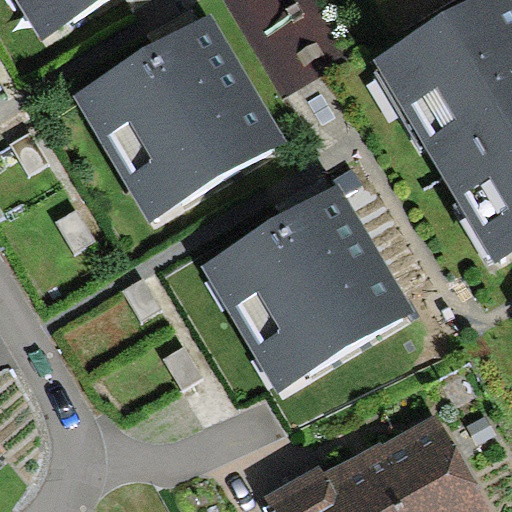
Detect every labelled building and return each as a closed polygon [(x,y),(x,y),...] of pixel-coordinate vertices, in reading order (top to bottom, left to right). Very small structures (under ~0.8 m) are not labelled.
[(17,0),(46,46),(120,0),(17,0)] [(511,0),(502,0),(376,73),(490,270),(511,257),(511,0)] [(163,50),(76,101),(150,226),(286,146),(212,21),(163,50)] [(290,218),(205,267),(284,401),(421,321),(342,187),(290,218)] [(321,476),(266,505),(270,511),(489,511),(438,422),(404,441),(327,484),(321,476)]
